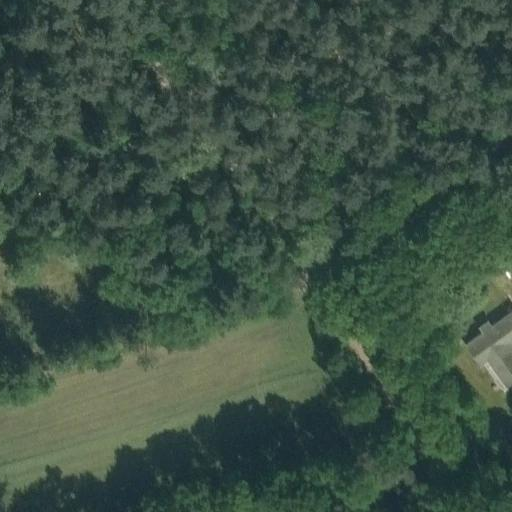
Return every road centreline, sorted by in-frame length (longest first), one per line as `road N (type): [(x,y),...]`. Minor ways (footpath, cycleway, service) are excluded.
road 1 (track): [(295,268),(95,0)]
road 2 (track): [(295,268),(0,380)]
road 3 (track): [(460,511),(295,268)]
road 4 (track): [(295,268),(511,127)]
